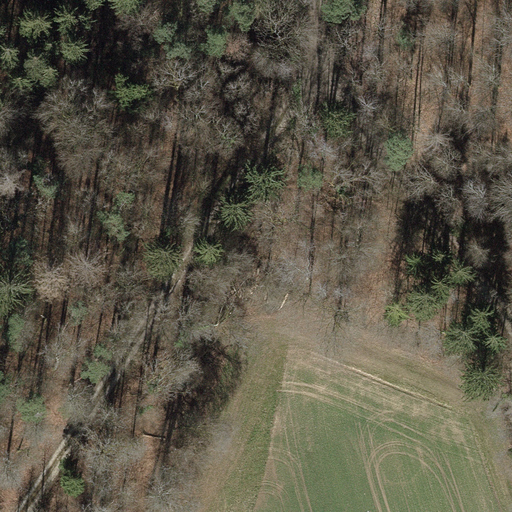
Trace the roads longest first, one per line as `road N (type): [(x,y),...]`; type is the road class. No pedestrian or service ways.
road 1 (track): [(297,82),(16,511)]
road 2 (track): [(511,313),(297,82)]
